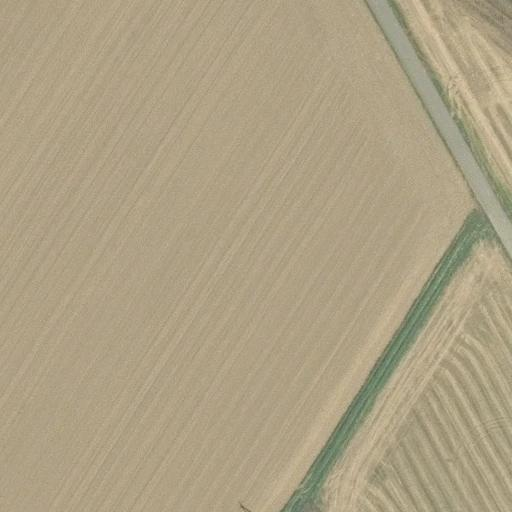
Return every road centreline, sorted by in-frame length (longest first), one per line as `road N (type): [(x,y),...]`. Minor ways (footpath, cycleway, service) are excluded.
road 1 (track): [(314,511),(504,225)]
road 2 (unclassified): [(511,238),(376,0)]
